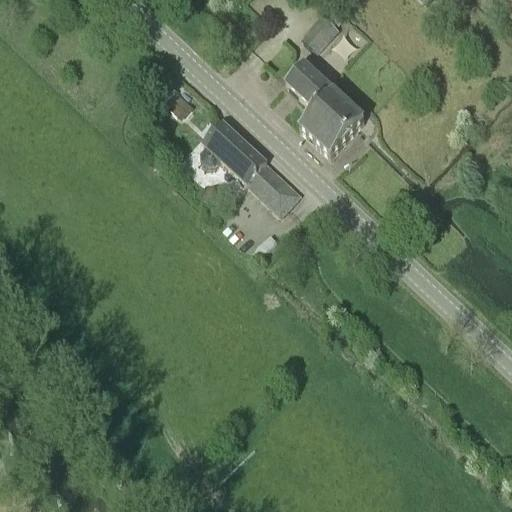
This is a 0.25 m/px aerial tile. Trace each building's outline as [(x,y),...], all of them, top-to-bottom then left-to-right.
[(415,0),(426,10),(435,0),(415,0)] [(306,41),(301,46),(317,60),(338,37),(322,22),(306,41)] [(331,164),(364,128),(305,71),(286,91),(316,118),(300,136),(331,164)] [(176,101),(167,111),(182,125),(193,113),(178,99),(176,101)] [(205,154),(200,159),(201,168),(207,173),(215,173),(220,168),(279,224),(285,217),(299,202),(298,202),(266,171),(267,170),(223,130),(202,151),(205,154)]
